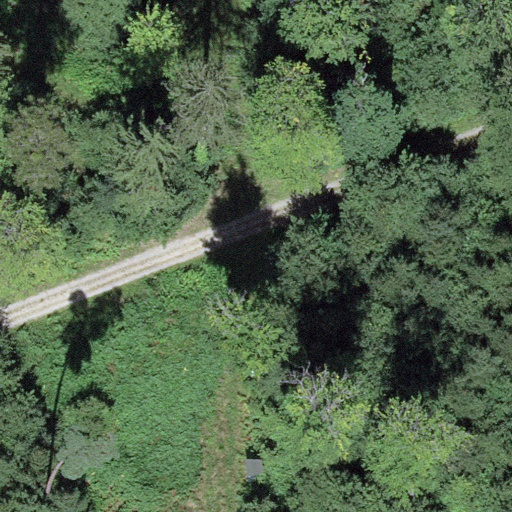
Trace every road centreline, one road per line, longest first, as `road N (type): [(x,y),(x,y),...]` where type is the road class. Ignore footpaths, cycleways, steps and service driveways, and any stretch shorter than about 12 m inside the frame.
road 1 (track): [(0,320),(511,132)]
road 2 (track): [(232,235),(219,0)]
